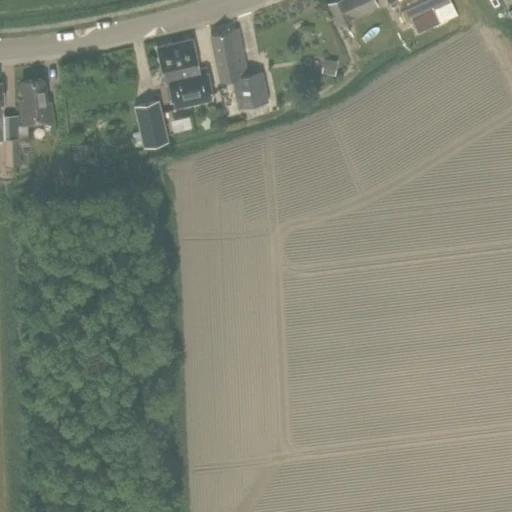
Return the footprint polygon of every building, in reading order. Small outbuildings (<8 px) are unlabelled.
[(377,4),(375,0),(333,0),(328,2),(337,22),(377,4)] [(388,0),(391,6),(397,3),(405,19),(405,20),(411,18),(433,9),(439,22),(456,14),(451,2),(450,1),(450,0),(388,0)] [(260,72),(247,74),(238,27),(210,33),(220,81),(233,78),(240,107),(267,102),(260,72)] [(199,68),(192,38),(157,46),(165,83),(168,83),(174,108),(212,99),(205,67),(199,68)] [(324,56),(321,69),(334,71),(337,59),(324,56)] [(47,100),(45,78),(22,80),(23,98),(20,98),(22,124),(52,122),(50,100),(47,100)] [(133,105),(143,146),(168,140),(158,99),(133,105)] [(224,117),(222,107),(214,109),(216,118),(224,117)] [(19,164),(19,143),(18,133),(4,134),(4,140),(2,140),(3,155),(3,164),(19,164)] [(73,144),(74,159),(89,158),(88,144),(73,144)]
